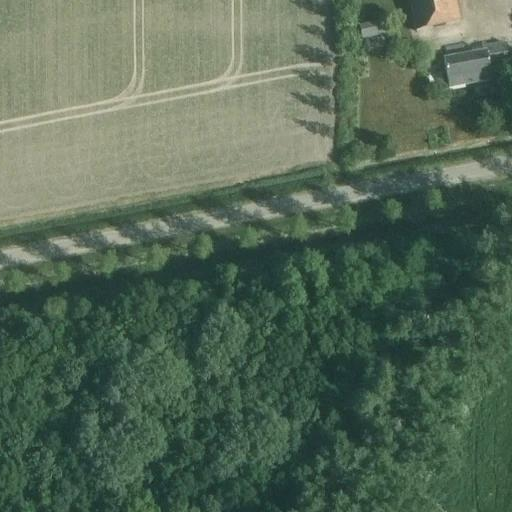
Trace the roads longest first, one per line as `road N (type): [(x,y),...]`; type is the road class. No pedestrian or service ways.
road 1 (unclassified): [(0,257),(511,159)]
road 2 (track): [(511,222),(430,237),(421,175)]
